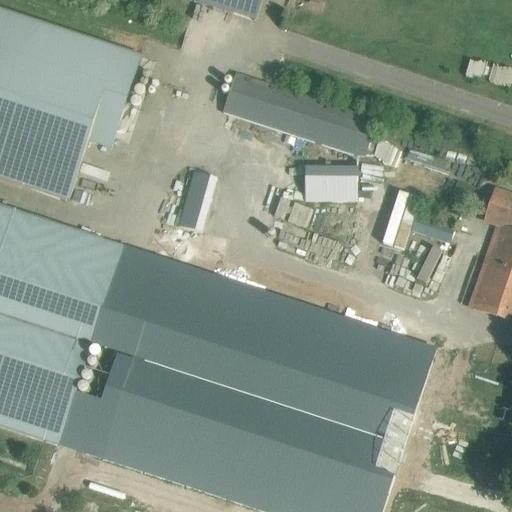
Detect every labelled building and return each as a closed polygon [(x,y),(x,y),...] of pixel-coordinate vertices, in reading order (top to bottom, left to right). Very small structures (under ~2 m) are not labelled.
[(187,0),(256,22),(262,0),(187,0)] [(0,178),(70,202),(90,142),(113,150),(143,58),(0,10),(0,178)] [(236,74),(223,115),(357,158),(365,160),(367,154),(378,120),(236,74)] [(306,167),(306,204),(356,204),(357,168),(306,167)] [(191,172),(177,229),(201,235),(215,178),(191,172)] [(511,202),(493,196),(484,223),(496,227),(469,308),(511,322),(511,202)] [(0,427),(60,447),(125,249),(0,207),(0,427)] [(411,234),(449,247),(456,227),(418,214),(411,234)] [(153,288),(116,276),(69,419),(71,419),(107,431),(98,459),(265,511),(378,511),(431,346),(162,260),(153,288)]
